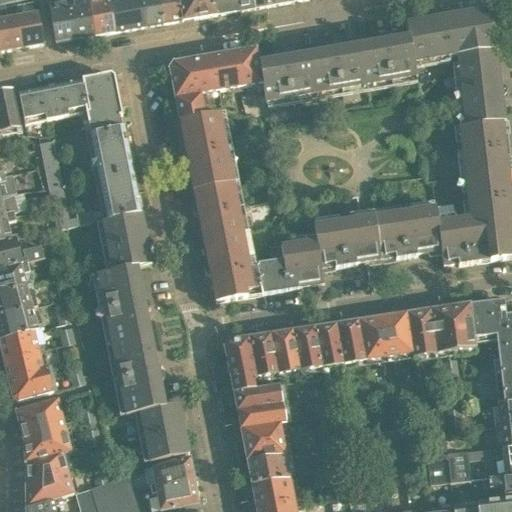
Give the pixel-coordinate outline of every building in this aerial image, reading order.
[(74,41),(93,38),(87,0),(67,0),(68,2),(67,3),(74,41)] [(87,0),(93,38),(114,34),(108,0),(87,0)] [(108,0),(114,34),(144,29),(138,0),(126,0),(114,2),(113,0),(108,0)] [(138,0),(144,29),(163,26),(158,0),(138,0)] [(158,0),(163,26),(181,23),(177,0),(158,0)] [(177,0),(181,23),(215,17),(211,0),(177,0)] [(211,0),(215,17),(234,14),(231,0),(211,0)] [(231,0),(234,14),(253,11),(251,0),(231,0)] [(251,0),(253,11),(272,8),(270,0),(251,0)] [(55,45),(74,41),(67,3),(48,6),(55,45)] [(14,7),(16,18),(21,50),(43,47),(37,14),(24,17),(22,5),(14,7)] [(0,43),(2,54),(21,50),(16,18),(6,20),(4,9),(0,10),(0,43)] [(462,113),(464,129),(502,125),(506,124),(504,109),(503,99),(504,99),(507,95),(507,91),(503,88),(501,88),(497,53),(496,53),(494,40),(493,41),(488,11),(452,17),(452,15),(449,12),(443,13),(441,16),(442,19),(406,26),(408,40),(393,42),(393,39),(390,37),(384,38),(382,41),(382,44),(344,51),(343,48),(341,46),(335,47),(333,50),(333,53),(295,59),(294,57),(291,54),(285,55),(283,58),(284,61),(258,66),(262,86),(266,106),(416,80),(414,65),(456,58),(462,113)] [(262,86),(258,66),(256,51),(233,55),(240,90),(262,86)] [(221,93),(240,90),(233,55),(214,58),(221,93)] [(199,97),(201,97),(221,93),(214,58),(192,62),(199,97)] [(205,118),(205,117),(201,97),(199,97),(192,62),(173,65),(169,71),(179,123),(205,118)] [(86,116),(107,223),(141,217),(124,130),(122,130),(119,120),(122,119),(114,79),(110,76),(81,82),(81,83),(79,83),(86,116)] [(79,83),(59,87),(65,120),(86,116),(79,83)] [(59,87),(38,91),(45,124),(65,120),(59,87)] [(38,91),(18,95),(24,128),(45,124),(38,91)] [(16,136),(22,135),(12,93),(0,94),(0,134),(16,133),(16,136)] [(189,171),(193,192),(233,184),(228,162),(219,115),(205,117),(205,118),(179,123),(184,148),(183,148),(180,152),(181,157),(185,159),(186,159),(189,171)] [(469,220),(438,225),(437,225),(441,253),(440,253),(443,268),(458,266),(458,269),(511,260),(511,188),(511,189),(509,189),(506,161),(509,161),(506,138),(504,138),(502,125),(464,129),(458,129),(469,220)] [(53,143),(40,146),(57,232),(94,225),(91,210),(75,213),(76,217),(68,218),(53,143)] [(250,271),(233,184),(193,192),(196,208),(195,208),(192,212),(193,217),(197,219),(198,219),(208,267),(206,267),(204,272),(205,276),(209,279),(210,279),(215,305),(263,298),(259,266),(257,266),(258,269),(250,271)] [(1,202),(0,202),(0,223),(15,220),(13,215),(5,217),(1,202)] [(417,256),(440,253),(441,253),(437,225),(438,225),(435,209),(373,219),(313,228),(315,243),(316,243),(320,271),(321,271),(334,269),(335,271),(357,268),(356,266),(366,264),(395,260),(395,262),(417,259),(417,256)] [(141,217),(107,223),(102,224),(111,274),(137,270),(151,267),(148,252),(150,252),(152,248),(152,244),(147,241),(146,241),(141,217)] [(16,224),(15,220),(0,223),(0,244),(12,242),(8,226),(16,224)] [(272,264),(259,266),(263,298),(299,292),(298,290),(323,286),(321,271),(320,271),(316,243),(315,243),(269,250),(272,264)] [(0,271),(26,265),(44,260),(42,249),(19,253),(17,245),(0,249),(0,271)] [(28,269),(26,265),(0,271),(0,295),(31,287),(27,270),(28,269)] [(97,277),(116,373),(125,418),(139,415),(165,410),(165,409),(160,385),(161,385),(164,381),(163,376),(159,374),(158,374),(146,315),(147,315),(150,311),(149,306),(145,304),(144,304),(137,270),(111,274),(97,277)] [(55,288),(59,304),(70,301),(66,285),(55,288)] [(31,287),(0,295),(0,320),(33,311),(42,308),(39,295),(29,298),(28,292),(32,292),(32,287),(31,287)] [(474,341),(495,338),(503,406),(511,404),(511,317),(505,318),(503,303),(470,307),(474,341)] [(430,313),(436,357),(475,351),(474,341),(470,307),(430,313)] [(37,329),(33,311),(0,320),(0,342),(33,334),(43,332),(42,328),(37,329)] [(70,318),(69,311),(55,314),(56,321),(70,318)] [(412,361),(436,357),(430,313),(406,317),(412,357),(412,361)] [(406,317),(358,324),(365,364),(412,357),(406,317)] [(72,324),(70,318),(56,321),(58,328),(72,324)] [(336,327),(344,367),(365,364),(358,324),(336,327)] [(336,327),(314,331),(322,370),(344,367),(336,327)] [(73,338),(71,330),(57,333),(59,341),(73,338)] [(292,334),(300,374),(322,370),(314,331),(292,334)] [(18,404),(53,395),(46,368),(42,369),(38,355),(42,353),(41,349),(37,350),(33,334),(0,342),(0,349),(12,401),(18,405),(18,404)] [(278,377),(300,374),(292,334),(270,337),(278,377)] [(278,377),(270,337),(249,340),(257,380),(278,377)] [(73,338),(59,341),(61,349),(75,346),(73,338)] [(233,395),(255,391),(253,380),(257,380),(249,340),(229,343),(224,349),(233,395)] [(78,357),(76,349),(62,352),(64,360),(78,357)] [(78,357),(64,360),(66,368),(80,365),(78,357)] [(456,363),(443,364),(444,372),(457,370),(456,363)] [(84,378),(82,370),(68,374),(70,382),(84,378)] [(445,379),(458,377),(457,370),(444,372),(445,379)] [(445,379),(446,387),(459,385),(458,377),(445,379)] [(84,378),(70,382),(72,390),(86,387),(84,378)] [(459,385),(446,387),(447,394),(460,392),(459,385)] [(279,388),(255,391),(233,395),(237,414),(282,407),(279,388)] [(310,400),(322,398),(321,390),(308,393),(310,400)] [(324,405),(322,398),(310,400),(311,407),(324,405)] [(459,398),(440,401),(442,413),(461,410),(459,398)] [(64,428),(57,403),(15,414),(23,444),(65,433),(69,432),(68,427),(64,428)] [(511,427),(511,404),(503,406),(497,407),(499,429),(511,427)] [(325,412),(324,405),(311,407),(313,415),(325,412)] [(179,406),(165,409),(165,410),(139,415),(149,465),(189,457),(186,442),(187,442),(190,438),(189,434),(185,431),(183,431),(179,406)] [(237,414),(241,433),(280,427),(286,426),(282,407),(237,414)] [(78,412),(80,420),(94,417),(92,409),(78,412)] [(447,420),(460,419),(459,411),(446,412),(447,420)] [(94,417),(80,420),(82,429),(96,426),(94,417)] [(434,420),(436,433),(444,432),(442,419),(434,420)] [(447,420),(448,428),(461,426),(460,419),(447,420)] [(434,420),(427,422),(429,434),(436,433),(434,420)] [(427,422),(419,423),(421,435),(429,434),(427,422)] [(403,425),(405,438),(412,437),(410,424),(403,425)] [(405,438),(403,425),(395,426),(397,439),(405,438)] [(315,428),(317,435),(329,433),(328,426),(315,428)] [(388,427),(390,440),(397,439),(395,426),(388,427)] [(449,436),(462,434),(461,426),(448,428),(449,436)] [(287,459),(280,427),(241,433),(247,466),(287,459)] [(390,440),(388,427),(380,428),(383,442),(390,440)] [(511,449),(511,427),(499,429),(502,451),(511,449)] [(380,428),(373,429),(375,443),(383,442),(380,428)] [(366,430),(367,444),(374,443),(375,443),(373,429),(366,430)] [(358,432),(360,445),(367,444),(366,430),(358,432)] [(360,445),(358,432),(351,433),(353,446),(360,445)] [(71,454),(65,433),(23,444),(25,466),(63,456),(71,454)] [(85,435),(86,443),(100,440),(98,433),(85,435)] [(317,435),(318,442),(331,440),(329,433),(317,435)] [(353,446),(351,433),(343,434),(345,447),(353,446)] [(430,488),(450,486),(447,457),(444,433),(424,436),(430,488)] [(345,447),(343,434),(336,435),(338,448),(345,447)] [(463,442),(462,434),(449,436),(450,443),(463,442)] [(101,448),(100,440),(86,443),(87,451),(101,448)] [(332,447),(331,440),(318,442),(319,449),(332,447)] [(345,447),(338,448),(350,508),(366,505),(359,472),(359,467),(377,464),(376,454),(374,443),(367,444),(360,445),(353,446),(345,447)] [(333,454),(332,447),(319,449),(321,456),(333,454)] [(471,484),(488,482),(511,479),(511,449),(502,451),(447,457),(450,486),(471,484)] [(88,454),(90,462),(103,460),(102,452),(88,454)] [(321,456),(322,463),(335,460),(333,454),(321,456)] [(68,477),(63,456),(25,466),(26,479),(26,488),(68,477)] [(290,480),(287,459),(247,466),(251,487),(290,480)] [(103,460),(90,462),(91,470),(105,467),(103,460)] [(149,502),(150,511),(175,511),(198,507),(189,460),(150,471),(154,487),(150,488),(151,496),(155,496),(156,500),(149,502)] [(336,467),(335,460),(322,463),(323,470),(336,467)] [(92,473),(93,480),(107,478),(106,470),(92,473)] [(26,488),(25,511),(61,501),(74,497),(68,477),(26,488)] [(93,480),(95,490),(108,485),(107,478),(93,480)] [(108,485),(95,490),(75,496),(79,511),(138,511),(127,479),(108,485)] [(511,479),(488,482),(489,490),(503,488),(504,497),(511,496),(511,479)] [(294,500),(290,480),(251,487),(255,507),(294,500)] [(326,484),(328,492),(341,489),(339,482),(326,484)] [(342,497),(341,489),(328,492),(329,499),(342,497)] [(344,504),(342,497),(329,499),(331,507),(344,504)] [(511,511),(511,499),(487,503),(487,506),(453,510),(452,511),(511,511)] [(296,511),(294,500),(255,507),(256,511),(296,511)] [(62,505),(61,501),(25,511),(60,511),(59,506),(62,505)]
